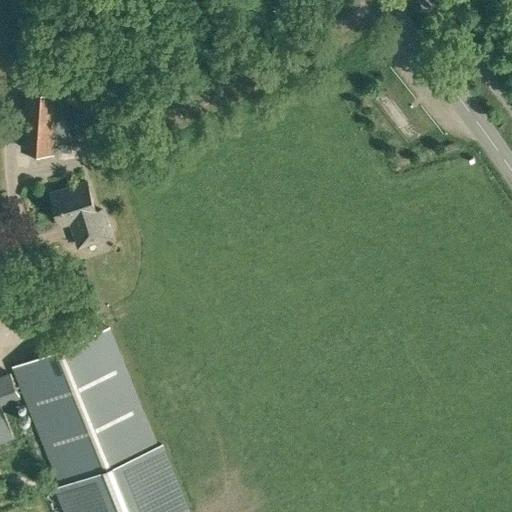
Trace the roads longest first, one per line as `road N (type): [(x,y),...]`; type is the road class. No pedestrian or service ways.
road 1 (track): [(12,180),(54,175),(380,5)]
road 2 (track): [(0,336),(21,326),(32,268),(6,151),(35,0)]
road 3 (secondary): [(511,172),(374,0)]
